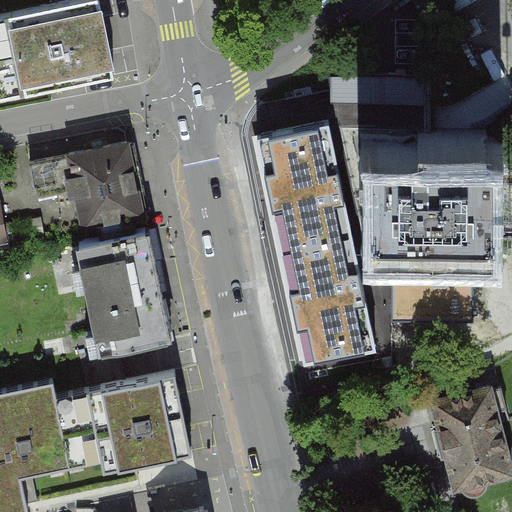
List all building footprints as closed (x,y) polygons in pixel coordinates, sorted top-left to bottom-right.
[(99,0),(70,0),(0,14),(0,97),(115,73),(99,0)] [(378,355),(331,123),(258,138),(305,369),(378,355)] [(142,187),(137,186),(133,168),(139,167),(134,141),(129,142),(128,136),(67,148),(64,150),(31,156),(35,182),(39,181),(41,192),(54,189),(52,179),(71,175),(74,191),(81,190),(87,222),(142,212),(141,210),(146,209),(142,187)] [(476,260),(492,260),(492,258),(493,258),(493,237),(492,236),(492,234),(493,234),(493,213),(492,212),(492,210),(493,209),(493,188),(492,188),(492,185),(476,185),(475,180),(474,180),(458,180),(457,181),(455,181),(455,180),(451,180),(450,181),(448,181),(447,180),(431,180),(372,181),(372,260),(373,277),(476,276),(476,260)] [(2,197),(0,197),(0,239),(45,232),(42,216),(6,222),(2,197)] [(102,350),(175,336),(151,216),(78,230),(102,350)] [(104,467),(192,449),(181,395),(175,368),(57,393),(54,377),(0,388),(0,511),(16,511),(29,510),(21,475),(102,457),(104,467)] [(490,385),(434,399),(456,485),(460,484),(462,487),(463,490),(466,493),(469,494),(473,495),(476,495),(479,494),(482,492),(485,489),(488,485),(488,481),(487,477),(511,470),(511,468),(497,410),(507,407),(501,386),(491,389),(490,385)]
